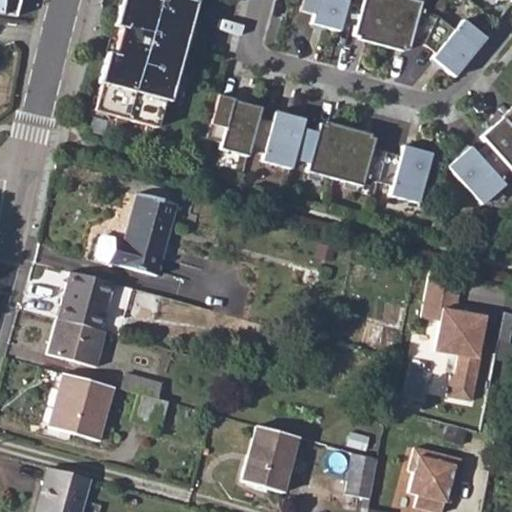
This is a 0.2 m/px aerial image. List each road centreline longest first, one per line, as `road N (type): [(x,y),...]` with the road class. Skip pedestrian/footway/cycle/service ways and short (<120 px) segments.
road 1 (residential): [(262,0),(249,47),(265,65),(423,107),(443,104),(511,28)]
road 2 (residential): [(67,0),(24,179)]
road 3 (unknown): [(0,450),(175,495)]
